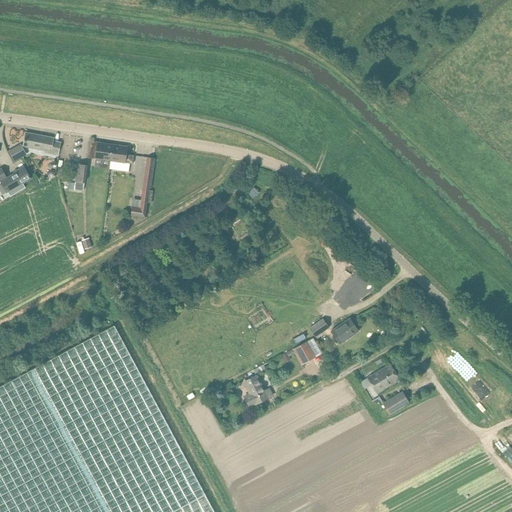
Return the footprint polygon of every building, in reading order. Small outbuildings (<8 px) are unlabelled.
[(26,133),(23,146),(50,151),(50,154),(57,156),(60,143),(53,141),(53,138),(26,133)] [(88,151),(88,158),(95,159),(111,161),(113,144),(101,143),(90,141),(88,151)] [(111,161),(110,169),(119,170),(120,162),(130,164),(133,164),(134,155),(126,154),(128,147),(113,144),(111,161)] [(20,145),(8,152),(14,162),(26,155),(20,145)] [(131,216),(145,218),(154,158),(148,157),(140,207),(132,206),(131,216)] [(78,164),(76,181),(75,183),(74,189),(83,191),(84,182),(87,166),(78,164)] [(6,191),(30,178),(24,169),(7,179),(1,169),(0,169),(0,180),(2,182),(1,182),(6,191)] [(89,238),(82,240),(85,249),(92,247),(89,238)] [(349,318),(331,331),(340,344),(358,331),(349,318)] [(322,319),(309,328),(315,337),(328,328),(322,319)] [(213,511),(113,326),(0,387),(0,511),(213,511)] [(321,353),(316,345),(312,338),(293,348),(294,350),(295,352),(296,353),(302,364),(321,353)] [(293,348),(282,355),(286,362),(291,360),(289,357),(296,353),(295,352),(294,350),(293,348)] [(390,364),(368,378),(377,393),(399,380),(390,364)] [(264,365),(253,370),(255,374),(265,368),(264,365)] [(269,389),(265,391),(257,375),(243,382),(249,394),(244,397),(250,407),(272,395),(269,389)] [(390,414),(400,408),(409,403),(402,392),(383,403),(390,414)] [(511,446),(508,442),(500,449),(511,462),(511,446)]
